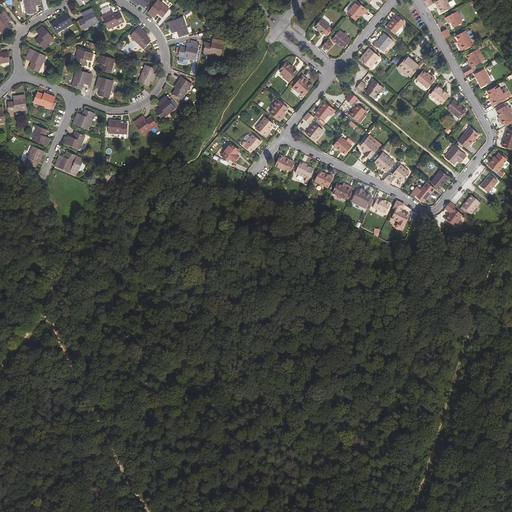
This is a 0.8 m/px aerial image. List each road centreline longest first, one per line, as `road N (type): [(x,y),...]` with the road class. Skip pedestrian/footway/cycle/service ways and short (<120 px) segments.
road 1 (residential): [(282,137),(422,210),(436,208),(491,144),(416,0)]
road 2 (track): [(414,511),(505,215)]
road 3 (track): [(148,511),(116,466),(45,314)]
road 4 (residential): [(112,0),(158,39),(165,58),(160,86),(144,105),(123,112),(72,100)]
